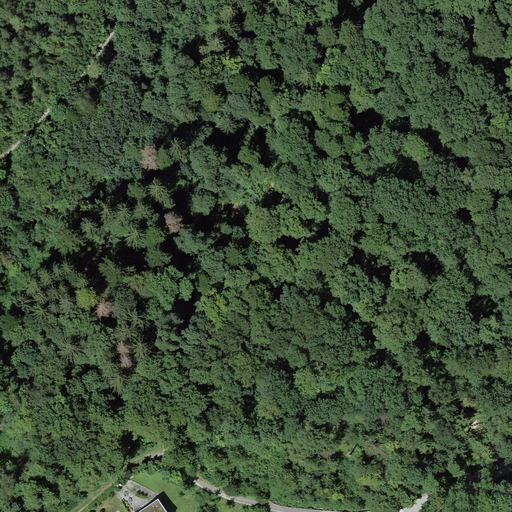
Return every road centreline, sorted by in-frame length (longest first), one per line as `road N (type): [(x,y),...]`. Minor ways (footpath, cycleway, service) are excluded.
road 1 (track): [(511,337),(430,340),(395,321),(370,283),(341,0)]
road 2 (track): [(130,0),(100,52),(0,160)]
road 3 (track): [(163,456),(206,488),(294,511)]
